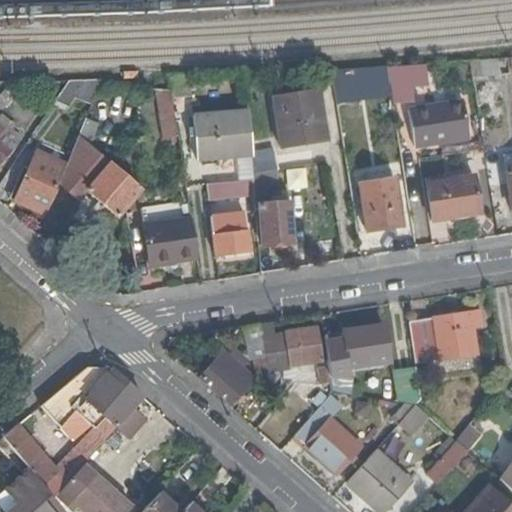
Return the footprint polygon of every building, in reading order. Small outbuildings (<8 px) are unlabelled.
[(494,59),(468,61),(471,77),(497,75),(494,59)] [(423,64),(386,67),(388,83),(424,79),(423,64)] [(368,69),(332,70),(333,100),(369,99),(368,69)] [(168,77),(152,78),(156,102),(171,100),(168,77)] [(112,81),(99,82),(88,109),(83,120),(92,124),(112,81)] [(67,83),(51,106),(64,114),(72,101),(88,109),(99,82),(67,83)] [(0,108),(16,91),(9,85),(0,94),(0,108)] [(318,89),(273,97),(281,146),(327,139),(318,89)] [(171,100),(156,102),(162,139),(177,136),(171,100)] [(459,102),(406,111),(412,147),(466,138),(459,102)] [(251,157),(247,114),(192,113),(195,156),(251,157)] [(0,143),(8,150),(19,137),(10,130),(14,126),(0,114),(0,143)] [(138,191),(76,138),(63,170),(57,184),(76,202),(86,191),(114,218),(124,207),(138,191)] [(27,204),(45,214),(57,184),(63,170),(34,155),(11,202),(24,209),(27,204)] [(285,189),(305,187),(303,168),(283,170),(285,189)] [(254,197),(255,207),(257,206),(272,205),(271,198),(271,192),(274,192),(275,183),(273,170),(252,173),(253,182),(254,197)] [(473,177),(425,184),(430,220),(479,213),(473,177)] [(254,197),(253,182),(220,185),(222,202),(254,197)] [(394,187),(360,193),(366,232),(401,227),(394,187)] [(287,196),(271,198),(272,205),(288,204),(287,196)] [(138,210),(141,227),(190,220),(187,201),(138,210)] [(288,204),(272,205),(257,206),(260,246),(291,244),(288,204)] [(147,267),(196,259),(190,220),(141,227),(147,267)] [(245,221),(212,225),(215,256),(248,252),(245,221)] [(479,311),(407,322),(413,363),(474,354),(470,328),(481,326),(479,311)] [(272,336),(271,324),(258,325),(261,343),(266,375),(277,373),(276,370),(322,363),(317,329),(272,336)] [(261,343),(258,325),(243,328),(245,346),(251,345),(261,343)] [(382,326),(341,332),(346,369),(387,362),(382,326)] [(257,384),(266,375),(261,343),(251,345),(257,384)] [(229,406),(253,380),(244,372),(243,374),(224,356),(214,366),(213,365),(199,380),(229,406)] [(57,472),(18,425),(3,437),(23,462),(40,481),(53,497),(55,495),(83,464),(117,427),(134,407),(143,397),(110,368),(85,367),(40,406),(75,439),(89,424),(96,417),(100,413),(103,416),(106,419),(57,472)] [(332,391),(328,367),(318,369),(322,394),(332,391)] [(419,400),(417,387),(406,389),(407,399),(409,399),(419,400)] [(414,406),(419,400),(409,399),(393,417),(399,422),(414,406)] [(427,418),(414,406),(399,422),(396,426),(409,438),(427,418)] [(144,416),(134,407),(117,427),(127,435),(144,416)] [(357,446),(317,411),(292,438),(332,473),(357,446)] [(466,452),(455,442),(437,463),(438,463),(448,472),(466,452)] [(372,452),(344,484),(376,511),(385,511),(409,485),(372,452)] [(40,481),(23,462),(3,480),(20,499),(40,481)] [(423,479),(433,489),(448,472),(438,463),(423,479)] [(511,463),(498,481),(511,492),(511,463)] [(83,464),(55,495),(67,506),(72,501),(83,511),(126,511),(131,507),(83,464)] [(179,511),(158,494),(141,511),(179,511)] [(62,511),(51,498),(44,503),(51,511),(62,511)] [(51,511),(44,503),(43,503),(32,511),(51,511)]
